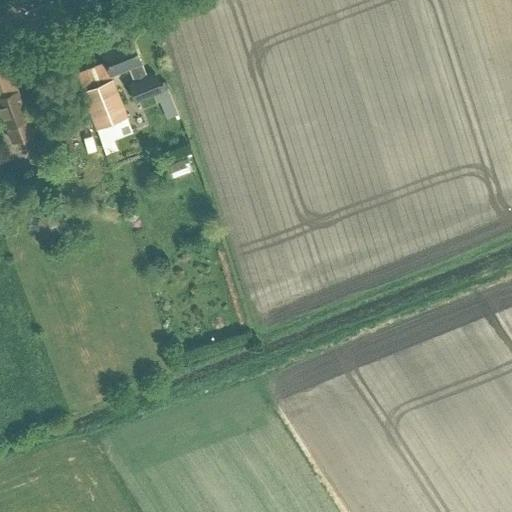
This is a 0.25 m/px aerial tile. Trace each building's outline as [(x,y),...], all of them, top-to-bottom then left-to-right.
[(140,62),(141,61),(131,38),(101,50),(110,73),(129,66),(134,80),(128,83),(135,99),(154,92),(162,89),(160,84),(155,72),(146,76),(140,62)] [(0,56),(0,106),(12,141),(34,133),(6,55),(3,56),(0,56)] [(128,114),(113,76),(80,89),(96,127),(128,114)] [(162,89),(154,92),(158,102),(173,96),(168,81),(160,84),(162,89)] [(80,170),(68,132),(58,135),(70,173),(80,170)] [(35,177),(40,193),(57,188),(52,172),(35,177)]
